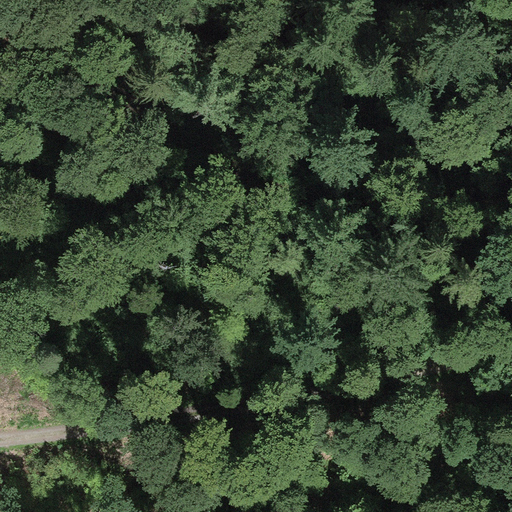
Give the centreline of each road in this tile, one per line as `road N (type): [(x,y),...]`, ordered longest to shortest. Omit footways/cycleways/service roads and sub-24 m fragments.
road 1 (track): [(0,69),(26,63),(75,70),(256,181),(327,208),(427,205),(511,178)]
road 2 (track): [(0,434),(301,395),(511,341)]
